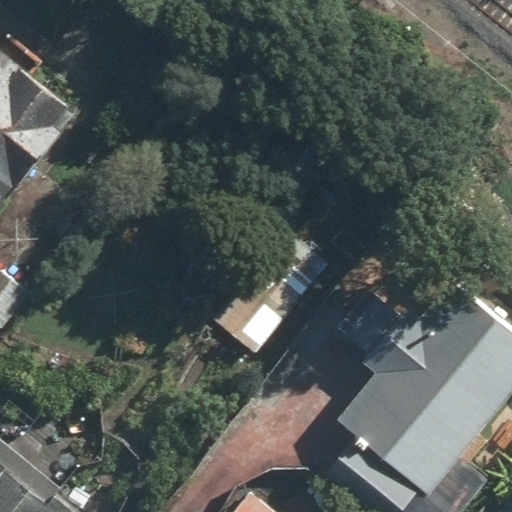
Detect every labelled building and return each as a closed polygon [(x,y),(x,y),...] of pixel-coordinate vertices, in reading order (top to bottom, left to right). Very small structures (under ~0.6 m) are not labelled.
[(0,197),(68,115),(0,58),(0,197)] [(257,354),(330,254),(281,218),(208,318),(257,354)] [(389,511),(413,486),(424,496),(511,400),(511,334),(454,281),(333,412),(353,430),(327,459),(384,511),(389,511)] [(88,511),(57,486),(76,464),(33,428),(15,450),(0,437),(0,511),(88,511)] [(511,511),(511,478),(503,490),(511,496),(511,511)] [(279,511),(245,483),(221,511),(279,511)]
